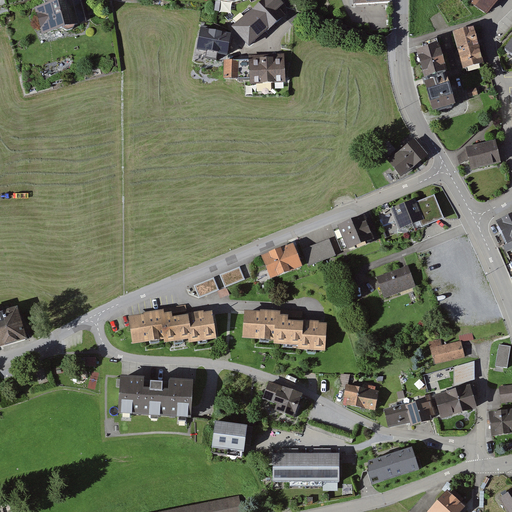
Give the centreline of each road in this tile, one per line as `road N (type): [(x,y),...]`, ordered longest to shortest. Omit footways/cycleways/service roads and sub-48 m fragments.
road 1 (residential): [(90,320),(116,355),(212,363),(278,380),(383,430),(471,444),(479,467)]
road 2 (residential): [(443,171),(90,320)]
road 3 (residential): [(479,467),(337,511)]
road 4 (residential): [(443,171),(411,108),(401,43)]
road 5 (residential): [(285,0),(286,8),(401,43)]
